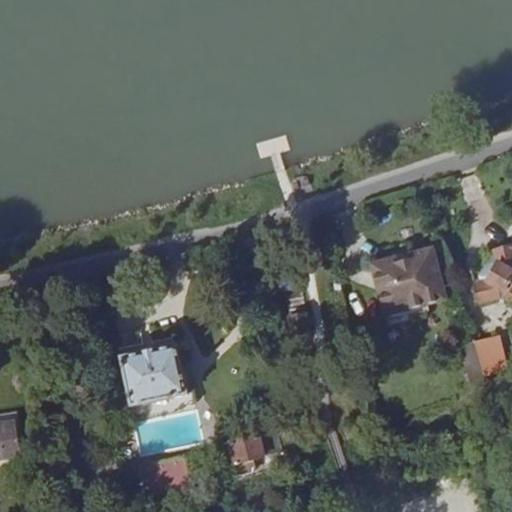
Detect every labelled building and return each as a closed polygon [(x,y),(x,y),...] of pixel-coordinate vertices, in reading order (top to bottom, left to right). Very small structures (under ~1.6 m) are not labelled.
[(265,257),(262,240),(244,243),(247,261),(265,257)] [(511,246),(496,250),(498,258),(491,259),(480,277),(482,284),(476,285),(481,304),(503,297),(511,302),(511,246)] [(450,294),(437,248),(416,254),(414,247),(382,256),(384,263),(374,265),(389,321),(432,310),(429,300),(450,294)] [(450,294),(429,300),(430,305),(451,299),(450,294)] [(156,340),(144,341),(146,351),(123,355),(134,405),(191,394),(179,345),(157,349),(156,340)] [(469,367),(477,386),(491,381),(484,364),(469,367)] [(0,466),(37,462),(28,406),(0,410),(0,466)] [(287,452),(282,432),(233,442),(237,463),(287,452)] [(188,457),(142,466),(147,498),(194,489),(188,457)]
